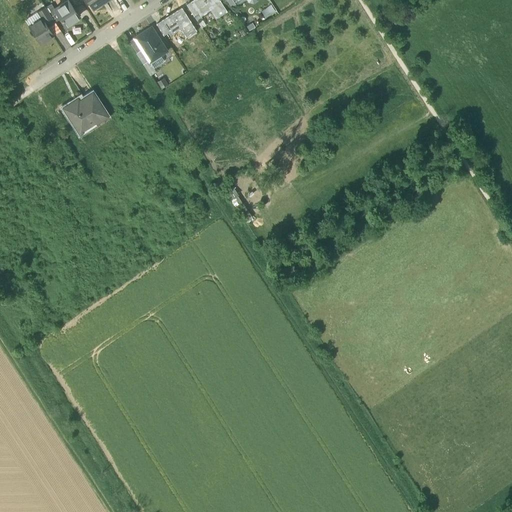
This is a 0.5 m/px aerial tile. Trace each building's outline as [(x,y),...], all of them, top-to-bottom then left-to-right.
[(68,0),(66,0),(54,8),(65,25),(79,16),(68,0)] [(193,0),(191,2),(198,12),(197,13),(198,13),(199,16),(210,9),(216,18),(226,12),(218,0),(193,0)] [(198,12),(191,2),(186,5),(193,16),(197,13),(198,12)] [(55,22),(45,7),(37,12),(41,19),(42,18),(47,27),(55,22)] [(179,9),(161,21),(168,33),(169,36),(180,29),(186,38),(195,32),(187,18),(185,19),(179,9)] [(197,13),(193,16),(201,28),(205,25),(199,16),(198,13),(197,13)] [(41,19),(29,26),(40,44),(53,36),(47,27),(42,18),(41,19)] [(168,33),(161,21),(156,24),(163,36),(168,33)] [(151,28),(134,39),(141,50),(149,62),(150,62),(160,55),(166,52),(151,28)] [(141,50),(134,39),(129,42),(137,53),(141,50)] [(160,55),(150,62),(154,69),(164,62),(160,55)] [(92,93),(74,105),(73,102),(63,108),(80,133),(87,129),(85,126),(95,120),(97,122),(107,116),(92,93)] [(237,193),(230,198),(241,216),(249,211),(237,193)]
